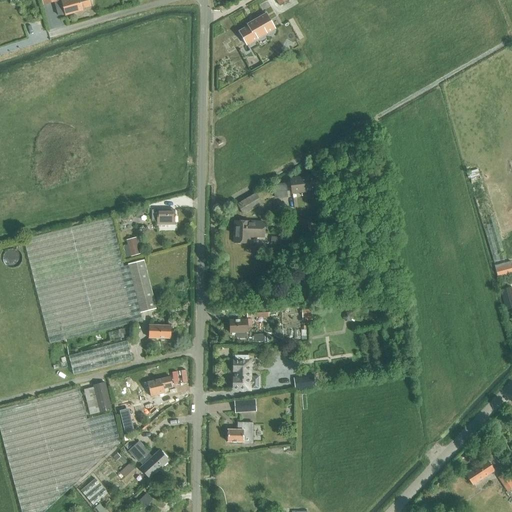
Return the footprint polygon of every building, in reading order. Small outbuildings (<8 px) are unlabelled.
[(62,0),(60,1),(65,16),(82,11),(81,9),(91,7),(88,0),(62,0)] [(248,27),(238,32),(246,46),(275,29),(266,14),(247,25),(248,27)] [(318,190),(317,176),(291,179),(293,193),(318,190)] [(275,198),(287,197),(286,185),(274,186),(275,198)] [(243,215),(261,204),(255,194),(237,204),(243,215)] [(141,208),(134,210),(136,217),(142,215),(141,208)] [(157,211),(152,211),(152,222),(157,222),(157,226),(174,226),(174,210),(157,210),(157,211)] [(123,267),(111,218),(23,239),(49,344),(137,322),(142,321),(140,313),(128,266),(123,267)] [(234,243),(250,244),(250,238),(263,239),(264,223),(235,222),(234,243)] [(138,242),(127,245),(130,257),(141,254),(138,242)] [(128,264),(128,266),(140,313),(156,309),(144,261),(128,264)] [(497,277),(511,273),(511,267),(511,264),(510,261),(494,266),(497,277)] [(506,310),(511,308),(511,293),(511,288),(501,290),(506,310)] [(311,306),(303,306),(304,320),(312,320),(311,306)] [(247,318),(268,318),(268,309),(247,309),(247,318)] [(343,315),(343,318),(345,320),(348,321),(350,319),(351,316),(349,313),(346,313),(343,315)] [(229,321),(229,333),(235,333),(235,337),(238,339),(244,339),(246,336),(246,333),(247,333),(247,328),(251,328),(251,320),(229,321)] [(148,338),(170,339),(170,326),(149,326),(148,338)] [(254,342),(264,342),(264,334),(253,335),(254,342)] [(128,343),(68,358),(72,374),(131,358),(128,343)] [(234,379),(233,389),(240,389),(240,391),(244,391),(244,389),(248,389),(248,385),(251,385),(251,389),(258,389),(259,377),(251,377),(251,381),(248,380),(249,361),(248,361),(248,356),(235,356),(235,361),(234,361),(234,371),(237,371),(236,379),(234,379)] [(314,375),(294,379),(295,389),(316,386),(314,375)] [(149,390),(150,397),(159,395),(160,398),(164,397),(163,394),(164,394),(163,390),(172,387),(170,377),(141,384),(143,392),(149,390)] [(122,385),(120,379),(110,381),(112,388),(122,385)] [(105,383),(93,386),(94,388),(84,390),(90,415),(111,410),(105,383)] [(0,409),(0,431),(20,511),(44,511),(120,443),(112,413),(87,420),(79,389),(0,409)] [(138,398),(117,402),(119,411),(140,407),(138,398)] [(234,402),(235,412),(255,411),(255,401),(234,402)] [(141,409),(121,413),(124,425),(144,421),(141,409)] [(252,444),(253,423),(237,423),(237,430),(227,430),(227,442),(242,443),(242,444),(252,444)] [(168,461),(159,451),(151,459),(147,454),(148,453),(138,442),(129,451),(138,462),(139,461),(143,466),(140,468),(149,478),(168,461)] [(471,469),(472,470),(465,475),(472,485),(494,471),(486,459),(471,469)] [(120,471),(127,478),(136,469),(130,462),(120,471)] [(498,478),(507,491),(511,488),(511,483),(505,473),(498,478)] [(93,505),(107,493),(95,479),(80,491),(93,505)] [(487,505),(491,511),(497,511),(511,503),(505,493),(487,505)] [(138,503),(144,508),(152,500),(147,494),(138,503)]
